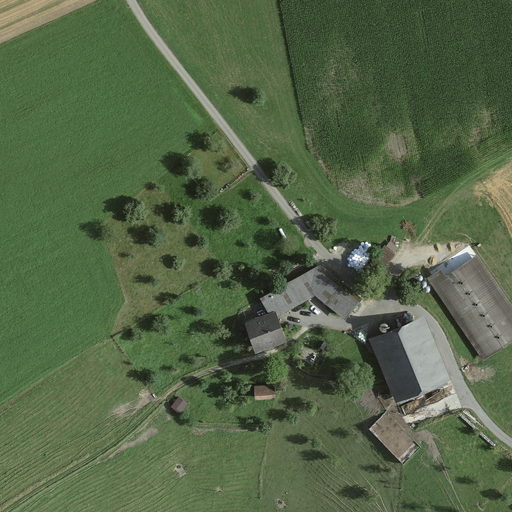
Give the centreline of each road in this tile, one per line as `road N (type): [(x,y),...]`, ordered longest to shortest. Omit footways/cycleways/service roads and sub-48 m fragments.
road 1 (unclassified): [(387,303),(318,248),(130,0)]
road 2 (track): [(316,325),(273,352),(186,382),(107,446),(4,511)]
road 3 (unclassified): [(511,443),(479,412),(431,321),(420,310),(387,303)]
